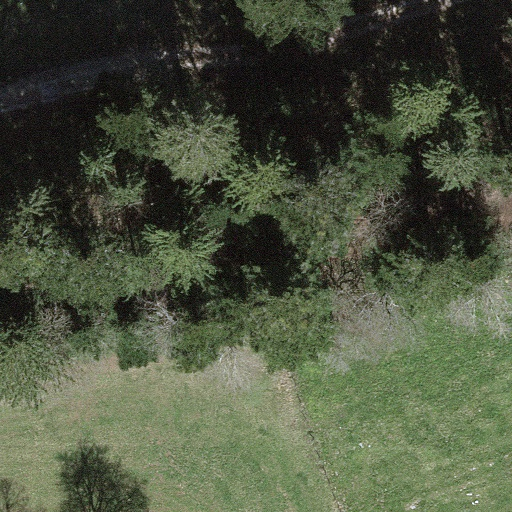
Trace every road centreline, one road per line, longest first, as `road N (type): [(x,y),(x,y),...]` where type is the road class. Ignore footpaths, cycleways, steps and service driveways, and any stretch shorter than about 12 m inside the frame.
road 1 (track): [(0,331),(270,284),(511,210)]
road 2 (track): [(0,136),(450,0)]
